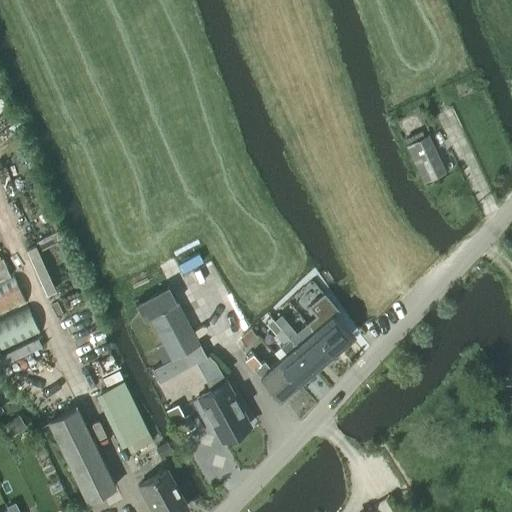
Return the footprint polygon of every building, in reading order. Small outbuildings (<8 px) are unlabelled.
[(423,181),(441,173),(424,136),(406,145),(423,181)] [(14,277),(0,282),(0,316),(27,304),(14,277)] [(316,315),(307,323),(313,330),(329,348),(332,352),(350,337),(332,314),(337,309),(323,293),(321,295),(308,306),(316,315)] [(199,343),(176,301),(148,316),(170,358),(152,368),(159,381),(186,366),(179,354),(199,343)] [(0,350),(40,332),(28,305),(0,317),(0,350)] [(280,314),(274,319),(282,328),(290,338),(296,333),(295,332),(288,323),(280,314)] [(290,338),(294,343),(295,345),(315,367),(332,352),(329,348),(313,330),(307,323),(295,332),(296,333),(290,338)] [(256,334),(251,328),(251,329),(250,328),(239,338),(246,346),(258,336),(256,334)] [(282,328),(274,334),(282,344),(279,345),(286,353),(278,360),(297,382),(315,367),(295,345),(294,343),(290,338),(282,328)] [(252,354),(246,359),(279,398),(297,382),(278,360),(269,367),(263,360),(260,363),(252,354)] [(199,398),(194,401),(204,421),(210,418),(213,423),(222,439),(250,424),(226,380),(225,380),(220,372),(215,360),(208,355),(206,356),(195,362),(205,380),(210,389),(198,396),(199,398)] [(152,439),(123,379),(96,393),(120,445),(126,442),(129,450),(152,439)] [(76,406),(47,420),(86,501),(115,487),(76,406)] [(178,511),(189,506),(167,467),(135,484),(149,509),(152,508),(153,511),(178,511)] [(19,511),(14,501),(6,505),(9,511),(19,511)]
